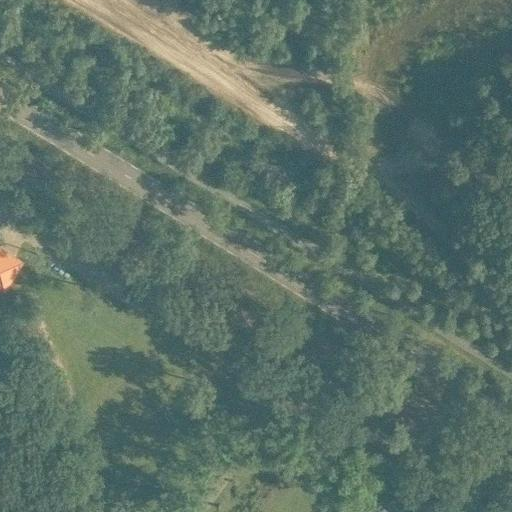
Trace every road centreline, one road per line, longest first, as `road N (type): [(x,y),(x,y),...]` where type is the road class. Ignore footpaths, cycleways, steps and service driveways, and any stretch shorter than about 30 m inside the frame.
road 1 (tertiary): [(511,413),(0,98)]
road 2 (track): [(120,0),(238,75),(312,73),(419,125),(469,168),(511,186)]
road 3 (track): [(407,193),(238,75)]
road 4 (track): [(511,301),(407,193)]
